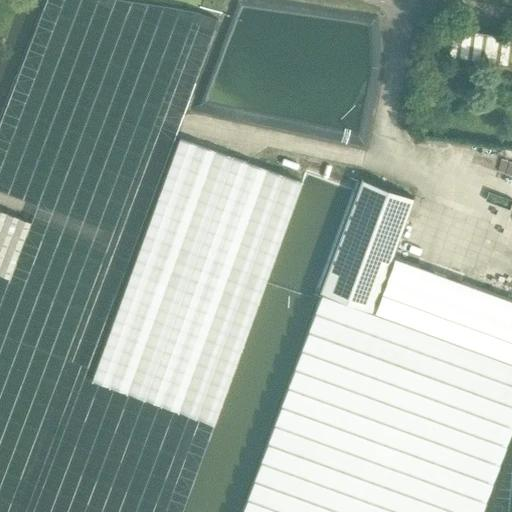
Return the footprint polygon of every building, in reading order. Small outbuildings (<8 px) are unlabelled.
[(455,54),(511,62),(511,38),(458,30),(455,54)] [(90,380),(211,424),(300,182),(178,138),(90,380)] [(511,302),(393,258),(414,200),(361,180),(320,293),(322,294),(511,363),(511,302)] [(0,275),(8,278),(30,222),(0,210),(0,275)] [(511,363),(322,294),(242,511),(481,511),(511,429),(511,363)]
